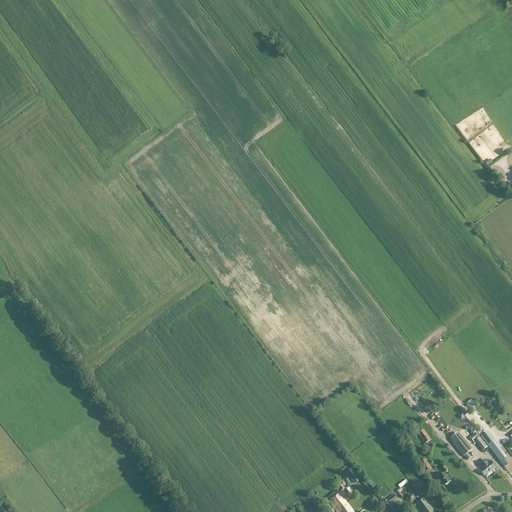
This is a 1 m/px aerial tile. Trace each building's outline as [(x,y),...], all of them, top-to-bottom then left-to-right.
[(431,440),(424,430),(418,434),(425,445),(431,440)] [(481,437),(488,447),(495,442),(487,432),(481,437)] [(483,451),(488,448),(480,437),(479,438),(476,433),(469,437),(474,443),(475,441),(483,451)] [(464,457),(472,451),(464,441),(467,439),(463,434),(459,438),(453,443),(457,447),(456,448),(464,457)] [(431,469),(426,459),(419,463),(424,473),(431,469)] [(488,467),(491,471),(495,468),(491,463),(489,460),(486,462),(486,461),(485,462),(484,460),(480,462),(482,464),(481,465),(483,467),(484,466),(486,469),(488,467)] [(483,467),(481,465),(479,466),(482,470),(480,471),(484,476),(491,471),(488,467),(486,469),(484,466),(483,467)] [(351,470),(344,475),(347,479),(350,477),(355,484),(359,481),(351,470)] [(437,475),(438,478),(444,486),(451,482),(445,473),(442,475),(441,473),(437,475)] [(414,487),(420,494),(428,487),(422,479),(413,486),(414,487)] [(336,511),(353,511),(339,494),(328,502),(336,511)] [(382,504),(388,511),(396,511),(391,505),(398,500),(394,495),(382,504)] [(420,511),(434,511),(424,498),(415,505),(420,511)]
